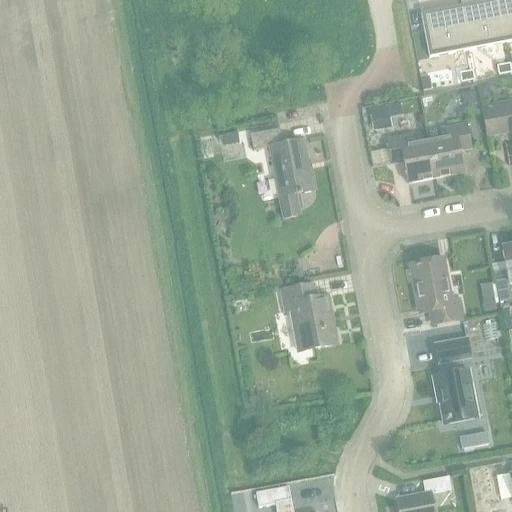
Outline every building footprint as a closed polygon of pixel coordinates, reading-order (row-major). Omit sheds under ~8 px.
[(467,48),(504,41),(496,0),(477,0),(458,4),(467,48)] [(511,0),(496,0),(504,41),(511,39),(511,0)] [(419,11),(428,55),(467,48),(458,4),(419,11)] [(509,65),(496,67),(498,76),(511,74),(509,65)] [(472,72),(459,75),(460,84),(473,81),(472,72)] [(488,85),(477,87),(480,103),(491,101),(488,85)] [(475,90),(462,92),(464,104),(477,102),(475,90)] [(489,137),(500,135),(511,132),(511,101),(483,107),(489,137)] [(377,107),(361,110),(364,124),(379,121),(377,107)] [(428,142),(435,180),(463,175),(458,151),(469,149),(465,125),(441,129),(443,140),(428,142)] [(314,190),(310,168),(308,169),(302,141),(282,145),(278,130),(248,135),(251,151),(268,148),(282,221),(301,218),(300,211),(302,210),(299,193),(314,190)] [(237,133),(217,136),(218,142),(223,141),(224,147),(238,145),(237,133)] [(435,180),(428,142),(413,145),(411,135),(387,140),(388,148),(391,163),(391,164),(402,162),(407,185),(435,180)] [(388,148),(371,151),(374,166),(391,163),(388,148)] [(508,284),(511,283),(511,246),(501,249),(505,271),(492,274),(498,302),(511,299),(508,284)] [(449,303),(440,260),(411,266),(421,314),(430,312),(433,325),(461,319),(457,301),(449,303)] [(328,267),(332,283),(356,277),(352,261),(328,267)] [(335,344),(326,297),(314,299),(311,286),(279,292),(283,311),(291,309),(300,351),(335,344)] [(494,301),(482,303),(484,314),(496,311),(494,301)] [(488,327),(503,326),(503,312),(488,313),(488,327)] [(461,362),(469,360),(465,339),(433,345),(439,377),(432,378),(435,395),(438,395),(443,421),(475,415),(469,384),(465,384),(461,362)] [(395,500),(397,511),(432,511),(430,495),(450,491),(448,478),(422,483),(424,495),(395,500)] [(292,511),(289,488),(256,494),(259,507),(275,504),(276,511),(292,511)] [(233,498),(235,511),(248,511),(250,511),(247,496),(233,498)]
